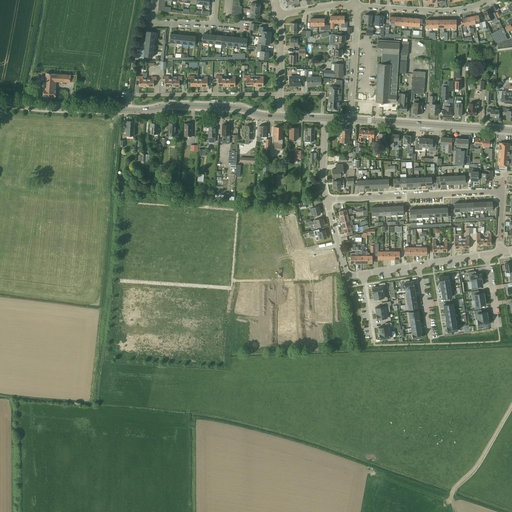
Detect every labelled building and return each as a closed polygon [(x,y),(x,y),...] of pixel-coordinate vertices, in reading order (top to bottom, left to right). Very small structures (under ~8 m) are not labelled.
[(260,10),(260,4),(256,4),(256,0),(248,0),(252,1),(251,9),(260,10)] [(259,17),(260,10),(251,9),(250,18),(255,19),(255,16),(259,17)] [(492,14),(490,9),(483,12),(487,21),(491,20),(493,23),(498,21),(494,12),(492,14)] [(372,15),(365,15),(364,15),(363,16),(363,18),(364,18),(365,18),(365,23),(368,23),(368,27),(371,28),(372,15)] [(376,15),(375,25),(379,25),(379,29),(381,29),(384,29),(385,23),(383,22),(383,16),(376,15)] [(476,27),(479,26),(480,28),(482,27),(481,22),(480,22),(478,15),(473,16),(475,24),(476,27)] [(331,25),(328,25),(328,30),(331,30),(331,28),(334,28),(334,23),(338,23),(337,16),(331,16),(331,23),(331,25)] [(344,23),(344,16),(337,16),(338,23),(341,23),(341,28),(347,28),(347,27),(347,23),(345,23),(344,23)] [(324,25),(324,18),(318,19),(318,27),(321,27),(321,30),(328,30),(328,25),(324,25)] [(291,23),(290,33),(297,33),(297,31),(297,27),(301,27),(301,24),(298,24),(298,23),(297,23),(291,23)] [(270,39),(271,32),(265,32),(266,28),(260,27),(259,31),(262,31),(262,38),(270,39)] [(503,27),(491,33),(497,44),(507,39),(505,34),(506,33),(503,28),(503,27)] [(463,33),(463,41),(472,39),(471,32),(463,33)] [(345,42),(345,36),(335,35),(335,45),(332,45),(343,46),(344,42),(345,42)] [(290,38),(290,45),(298,45),(298,40),(301,40),(301,37),(294,37),(294,38),(290,38)] [(497,44),(498,51),(511,49),(511,39),(511,37),(507,39),(497,44)] [(256,43),(256,47),(263,48),(264,45),(264,44),(270,45),(270,39),(262,38),(261,44),(256,43)] [(399,54),(400,41),(378,40),(378,42),(377,53),(382,53),(399,54)] [(343,50),(343,46),(332,45),(332,49),(330,49),(329,50),(328,53),(331,55),(336,55),(336,56),(339,57),(339,56),(342,56),(342,50),(343,50)] [(256,47),(255,50),(257,50),(257,51),(261,51),(260,58),(268,59),(269,52),(263,51),(263,48),(256,47)] [(296,50),(296,55),(291,55),(290,60),(289,59),(289,63),(290,63),(296,64),(296,60),(299,60),(299,56),(305,56),(306,50),(305,50),(299,50),(296,50)] [(396,95),(399,54),(382,53),(381,63),(378,63),(376,102),(389,103),(389,101),(396,102),(397,95),(396,95)] [(342,74),(343,64),(335,64),(334,71),(324,70),(324,76),(343,77),(343,74),(342,74)] [(413,76),(411,92),(424,93),(425,77),(426,72),(418,71),(417,77),(413,76)] [(43,89),(43,96),(55,97),(55,90),(54,90),(55,81),(70,82),(70,75),(67,74),(67,73),(65,73),(65,74),(46,73),(45,82),(45,89),(43,89)] [(147,73),(143,73),(143,77),(137,76),(137,80),(140,80),(139,86),(147,86),(147,79),(147,73)] [(308,77),(308,86),(315,86),(315,85),(321,85),(321,77),(312,77),(312,74),(308,74),(308,76),(308,77)] [(172,86),(172,79),(169,79),(169,76),(163,76),(162,80),(165,80),(165,86),(172,86)] [(172,79),(172,86),(179,86),(179,80),(182,80),(182,77),(176,77),(172,76),(172,79)] [(199,79),(194,79),(194,76),(188,76),(188,80),(190,80),(190,86),(199,86),(199,79)] [(227,79),(222,78),(222,76),(216,76),(216,80),(218,80),(218,86),(227,86),(227,79)] [(227,86),(235,86),(235,76),(233,76),(233,79),(227,79),(227,86)] [(244,76),(244,79),(246,80),(246,86),(255,86),(255,76),(250,76),(249,76),(244,76)] [(255,76),(255,86),(263,86),(263,76),(255,76)] [(289,86),(301,86),(301,83),(304,83),(304,76),(301,76),(301,78),(289,78),(289,86)] [(147,86),(154,87),(154,81),(157,81),(157,77),(151,77),(151,79),(147,79),(147,86)] [(199,86),(207,86),(208,77),(204,77),(204,79),(199,79),(199,86)] [(443,86),(442,99),(448,99),(448,91),(453,91),(453,81),(448,80),(448,83),(444,83),(444,86),(443,86)] [(341,96),(342,87),(336,87),(330,86),(329,96),(332,96),(332,99),(333,99),(333,101),(338,102),(341,102),(341,96)] [(501,96),(501,102),(505,102),(505,103),(511,103),(511,93),(509,94),(510,93),(505,92),(506,91),(502,91),(501,96)] [(406,112),(407,104),(406,104),(407,93),(399,92),(398,103),(400,103),(399,111),(406,112)] [(341,105),(341,102),(338,102),(333,101),(333,99),(332,99),(332,96),(329,96),(328,109),(338,109),(338,107),(341,108),(341,105)] [(430,96),(429,104),(431,104),(430,114),(438,115),(439,105),(434,104),(435,96),(430,96)] [(462,104),(463,97),(455,96),(455,103),(454,116),(462,116),(463,107),(463,104),(462,104)] [(473,103),(469,103),(468,107),(468,114),(476,115),(476,112),(479,113),(479,108),(480,101),(473,101),(473,103)] [(414,102),(413,112),(417,113),(418,113),(418,114),(422,114),(422,113),(422,110),(422,103),(414,102)] [(447,107),(444,107),(444,110),(443,110),(443,117),(444,117),(444,118),(447,118),(447,117),(452,117),(452,111),(452,107),(452,103),(447,103),(447,107)] [(510,120),(510,121),(511,120),(511,110),(510,110),(509,109),(506,109),(506,108),(503,107),(502,113),(506,113),(505,118),(507,118),(507,120),(510,120)] [(487,109),(487,114),(490,114),(490,116),(493,116),(493,119),(498,119),(498,117),(499,110),(491,109),(487,109)] [(133,121),(133,120),(130,120),(130,121),(127,121),(126,135),(134,136),(135,121),(133,121)] [(158,134),(159,124),(150,123),(150,133),(158,134)] [(230,144),(230,132),(232,132),(232,129),(230,129),(230,125),(222,125),(222,143),(230,144)] [(257,137),(257,141),(261,141),(261,136),(267,136),(267,126),(259,126),(258,136),(258,138),(257,137)] [(283,127),(274,127),(273,143),(274,143),(274,149),(282,150),(282,144),(283,127)] [(298,139),(298,128),(290,128),(289,139),(298,139)] [(304,142),(304,143),(310,143),(310,142),(310,141),(314,141),(315,128),(308,128),(308,131),(305,131),(304,142)] [(349,142),(349,137),(349,129),(340,129),(340,142),(349,142)] [(379,140),(378,143),(379,143),(383,143),(383,144),(386,144),(388,144),(389,140),(386,140),(385,140),(385,134),(379,133),(378,140),(379,140)] [(391,140),(390,146),(395,146),(396,140),(399,141),(399,134),(391,134),(391,140)] [(404,135),(403,144),(407,144),(407,153),(410,153),(412,153),(413,147),(410,147),(410,145),(410,144),(411,135),(404,135)] [(452,138),(442,137),(442,138),(441,138),(441,145),(445,145),(445,152),(451,152),(452,138)] [(420,138),(419,144),(416,144),(415,150),(422,150),(422,147),(426,147),(426,138),(420,138)] [(436,151),(436,145),(432,145),(433,139),(426,138),(426,147),(430,148),(429,151),(436,151)] [(468,139),(454,138),(454,154),(453,164),(470,165),(470,156),(467,156),(468,139)] [(471,144),(471,149),(478,149),(478,145),(482,145),(482,138),(475,138),(475,144),(471,144)] [(499,142),(498,165),(508,166),(508,165),(511,165),(511,168),(511,172),(511,171),(511,145),(510,145),(510,143),(499,142)] [(229,151),(228,163),(236,163),(237,152),(237,148),(230,148),(230,151),(229,151)] [(332,178),(341,177),(341,173),(344,173),(343,164),(335,164),(336,169),(332,169),(332,178)] [(478,181),(478,172),(473,172),(473,169),(469,169),(469,177),(471,177),(471,181),(478,181)] [(482,172),(481,182),(489,182),(489,178),(492,178),(492,179),(493,170),(492,170),(486,170),(485,173),(482,172)] [(446,184),(446,176),(437,177),(437,184),(440,184),(440,185),(446,184)] [(340,181),(333,181),(333,189),(340,189),(340,188),(344,188),(344,185),(344,180),(340,181)] [(314,215),(320,214),(318,206),(312,208),(310,209),(311,215),(314,215)] [(351,208),(339,211),(340,216),(347,214),(348,214),(352,213),(351,208)] [(302,246),(295,216),(287,218),(294,248),(302,246)] [(321,218),(313,220),(314,223),(315,228),(323,226),(323,225),(321,218)] [(273,219),(253,223),(256,238),(276,234),(273,219)] [(343,228),(351,226),(353,225),(352,219),(349,220),(342,222),(343,228)] [(320,232),(316,233),(318,240),(327,238),(326,237),(324,230),(319,231),(320,232)] [(304,254),(296,255),(297,279),(314,279),(314,273),(305,273),(304,254)] [(475,271),(468,272),(469,281),(470,281),(482,279),(482,278),(483,278),(482,275),(481,275),(481,273),(475,274),(475,271)] [(404,279),(404,282),(402,283),(403,289),(405,288),(414,287),(413,281),(410,281),(409,278),(404,279)] [(482,279),(470,281),(472,290),(478,289),(477,286),(483,285),(482,279)] [(372,290),(371,290),(372,293),(373,293),(385,291),(385,286),(385,282),(379,283),(379,286),(372,287),(372,290)] [(478,290),(471,291),(472,301),(475,300),(485,299),(484,293),(478,293),(478,290)] [(373,294),(372,294),(372,297),(373,297),(374,299),(381,298),(382,301),(388,300),(387,297),(386,297),(385,291),(373,293),(373,294)] [(475,306),(474,306),(475,309),(481,308),(480,305),(486,304),(485,299),(475,300),(475,306)] [(382,306),(375,307),(376,313),(390,311),(389,305),(391,305),(390,301),(382,302),(382,306)] [(481,310),(474,311),(475,320),(478,320),(488,318),(488,317),(487,312),(481,313),(481,310)] [(390,311),(376,313),(377,319),(384,318),(385,321),(391,320),(390,317),(389,317),(389,312),(390,311)] [(478,325),(477,325),(478,329),(484,328),(483,324),(489,324),(489,322),(490,322),(489,319),(488,319),(488,318),(478,320),(478,325)] [(386,326),(378,327),(379,333),(392,331),(391,326),(392,326),(391,322),(385,323),(386,326)] [(457,325),(447,327),(448,332),(449,335),(452,335),(451,331),(457,330),(457,325)] [(379,334),(378,334),(379,337),(380,337),(380,339),(387,338),(388,341),(394,340),(393,337),(392,331),(379,333),(379,334)] [(417,338),(422,337),(421,331),(412,333),(411,333),(412,339),(414,339),(414,340),(417,339),(417,338)]
